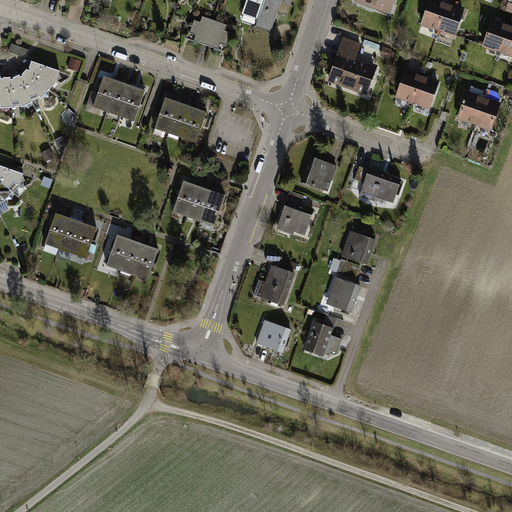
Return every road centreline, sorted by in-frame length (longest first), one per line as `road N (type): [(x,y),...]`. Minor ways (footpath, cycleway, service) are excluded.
road 1 (track): [(148,401),(470,511)]
road 2 (residential): [(201,356),(511,467)]
road 3 (residential): [(0,6),(289,109)]
road 4 (residential): [(289,109),(201,356)]
road 5 (track): [(169,343),(136,418),(26,511)]
road 6 (residential): [(0,281),(201,356)]
road 7 (residential): [(289,109),(423,157)]
